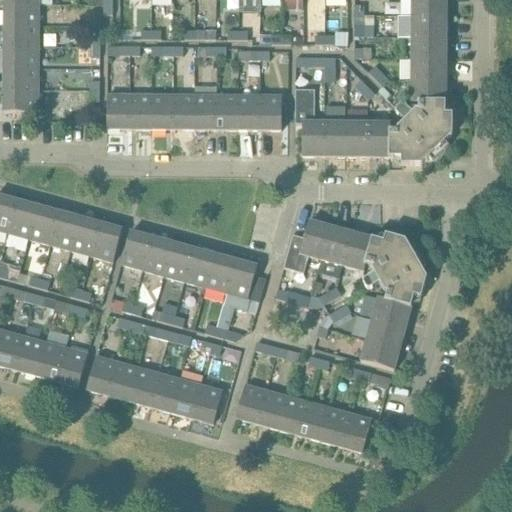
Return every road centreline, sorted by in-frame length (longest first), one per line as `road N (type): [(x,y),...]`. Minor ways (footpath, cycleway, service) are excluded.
road 1 (residential): [(294,193),(294,170),(102,168),(73,153),(0,151)]
road 2 (residential): [(403,445),(446,286),(460,196)]
road 3 (residential): [(479,196),(482,0)]
road 4 (residential): [(460,196),(294,193)]
